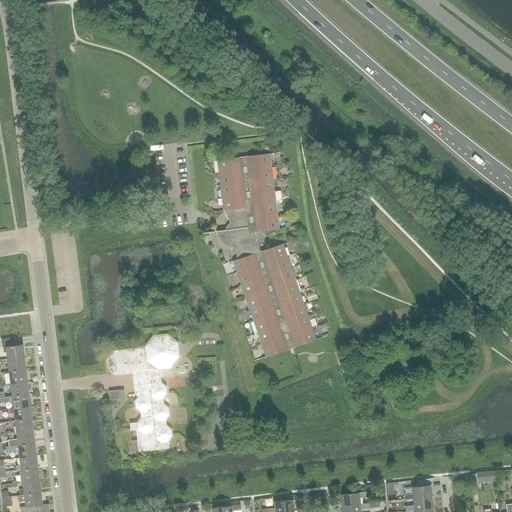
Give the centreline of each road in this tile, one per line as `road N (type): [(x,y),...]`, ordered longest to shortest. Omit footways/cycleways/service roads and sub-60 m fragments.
road 1 (trunk): [(295,0),(511,179)]
road 2 (residential): [(68,511),(35,241)]
road 3 (residential): [(34,231),(3,0)]
road 4 (residential): [(34,231),(175,210),(167,148)]
road 5 (trunk): [(511,125),(355,0)]
